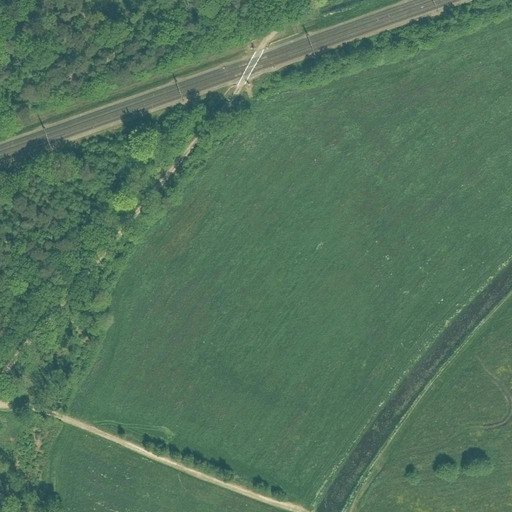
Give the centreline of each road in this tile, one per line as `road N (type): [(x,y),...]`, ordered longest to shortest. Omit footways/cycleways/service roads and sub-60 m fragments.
road 1 (track): [(0,379),(231,97),(280,26),(288,0)]
road 2 (track): [(302,511),(35,408),(0,403)]
road 3 (track): [(507,308),(441,380),(351,511)]
